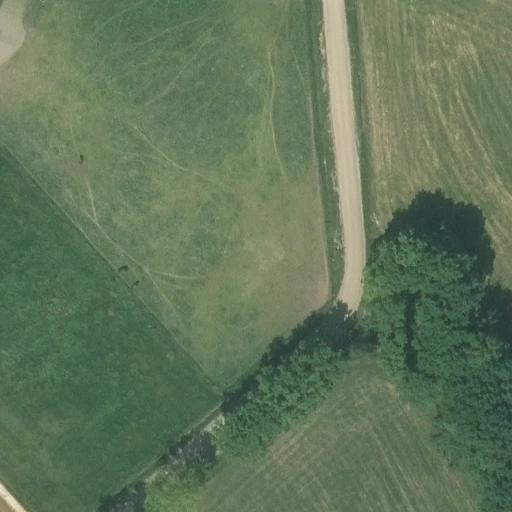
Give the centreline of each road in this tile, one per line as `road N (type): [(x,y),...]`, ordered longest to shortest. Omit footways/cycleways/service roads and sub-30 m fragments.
road 1 (track): [(332,0),(355,272),(351,302),(336,324)]
road 2 (track): [(336,324),(314,352),(127,511)]
road 3 (track): [(336,324),(387,339),(417,307),(441,303),(511,437)]
